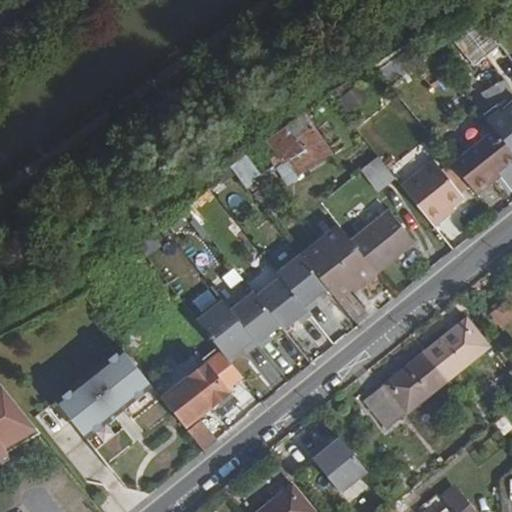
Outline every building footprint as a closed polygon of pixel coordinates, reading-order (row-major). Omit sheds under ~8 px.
[(509,38),(488,11),(479,18),(500,44),(509,38)] [(500,44),(479,18),(461,33),(481,58),(500,44)] [(511,72),(511,71),(492,84),(511,116),(511,72)] [(354,85),(336,99),(348,113),(365,99),(354,85)] [(323,141),(304,115),(289,126),(285,120),(264,134),(272,143),(291,128),(294,133),(288,137),(291,143),(283,149),(294,163),(323,141)] [(490,172),(511,153),(511,147),(494,125),(471,146),(453,160),(477,191),(493,177),(490,172)] [(398,175),(380,152),(364,166),(381,187),(398,175)] [(465,193),(436,156),(403,181),(437,222),(448,213),(444,208),(465,193)] [(247,185),(260,176),(250,161),(237,170),(247,185)] [(417,238),(389,205),(352,235),(375,265),(379,269),(417,238)] [(338,294),(375,265),(352,235),(341,222),(304,251),(329,282),(338,294)] [(319,298),(315,294),(329,282),(304,251),(302,249),(278,268),(281,272),(258,291),(281,320),(285,325),(298,314),(301,319),(312,311),(309,307),(319,298)] [(258,291),(254,286),(230,305),(258,340),(261,344),(273,334),(270,330),(281,320),(258,291)] [(230,305),(222,295),(198,315),(224,348),(229,354),(243,344),(246,349),(258,340),(230,305)] [(488,313),(500,328),(511,318),(511,304),(507,298),(488,313)] [(449,376),(491,343),(468,314),(426,347),(449,376)] [(87,434),(154,381),(128,347),(58,395),(87,434)] [(388,424),(449,376),(426,347),(365,395),(388,424)] [(186,423),(247,376),(229,354),(224,348),(164,394),(186,423)] [(0,453),(42,428),(3,379),(0,380),(0,453)] [(218,437),(201,416),(188,426),(204,447),(218,437)] [(367,464),(342,433),(327,445),(324,441),(312,451),(339,486),(367,464)] [(391,499),(408,489),(400,476),(383,486),(391,499)] [(313,511),(318,508),(295,479),(252,511),(313,511)] [(471,511),(473,511),(454,487),(442,498),(452,510),(450,511),(471,511)]
